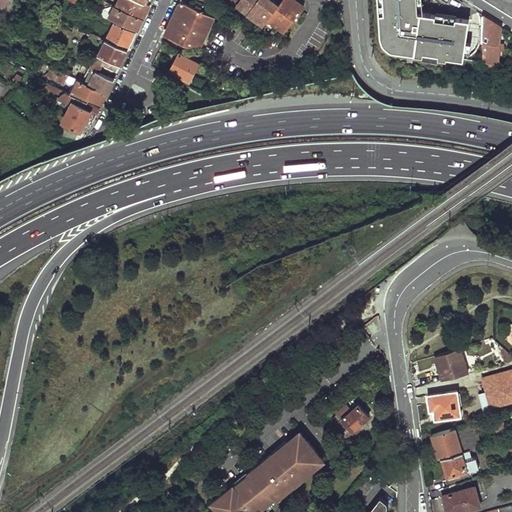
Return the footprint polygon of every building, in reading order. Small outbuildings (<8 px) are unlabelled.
[(0,0),(0,7),(3,10),(10,0),(0,0)] [(121,0),(119,7),(144,18),(150,5),(145,3),(139,0),(121,0)] [(224,0),(243,9),(265,24),(287,33),(307,6),(298,0),(283,0),(280,4),(274,0),(224,0)] [(414,0),(371,0),(372,35),(383,49),(455,58),(474,45),(475,8),(415,7),(414,0)] [(171,39),(188,5),(181,2),(164,36),(171,39)] [(111,13),(140,27),(144,18),(119,7),(115,5),(111,13)] [(196,9),(188,5),(171,39),(185,46),(205,34),(213,17),(201,11),(196,9)] [(482,61),(483,66),(495,68),(495,63),(499,64),(500,50),(503,50),(503,42),(500,42),(501,26),(482,14),(482,38),(482,50),(482,61)] [(105,39),(128,50),(137,32),(115,22),(105,39)] [(89,38),(96,41),(98,36),(92,33),(89,38)] [(102,64),(118,71),(128,50),(105,39),(99,52),(97,52),(90,67),(90,68),(99,71),(102,64)] [(172,72),(182,77),(184,73),(193,77),(200,62),(181,51),(172,72)] [(72,77),(50,66),(46,74),(64,83),(65,80),(69,82),(72,77)] [(84,82),(107,94),(114,79),(99,71),(90,68),(84,82)] [(182,77),(191,81),(193,77),(184,73),(182,77)] [(223,84),(233,89),(237,81),(224,74),(223,77),(225,79),(223,84)] [(74,87),(103,102),(107,94),(84,82),(78,79),(74,87)] [(63,120),(82,130),(91,111),(97,114),(100,108),(48,81),(46,84),(49,86),(48,88),(61,94),(72,99),(70,104),(63,120)] [(59,99),(70,104),(72,99),(61,94),(59,99)] [(506,362),(511,359),(511,353),(502,344),(498,346),(506,362)] [(444,352),(436,354),(443,379),(468,372),(460,347),(454,349),(447,351),(444,352)] [(458,389),(428,394),(435,407),(436,418),(462,414),(458,389)] [(346,406),(337,413),(342,419),(335,425),(345,436),(368,416),(358,404),(351,411),(346,406)] [(503,420),(495,423),(498,432),(506,429),(503,420)] [(475,421),(432,434),(438,444),(442,458),(470,449),(482,445),(475,421)] [(227,490),(213,503),(220,511),(264,511),(262,509),(277,497),(279,499),(298,483),(296,480),(305,473),(306,474),(320,462),(319,461),(324,457),(301,430),(275,452),(274,450),(265,458),(266,459),(258,466),(257,465),(248,472),(249,474),(236,485),(238,487),(230,494),(227,490)] [(470,449),(442,458),(447,476),(468,470),(468,471),(480,468),(477,457),(473,458),(470,449)] [(235,484),(227,490),(230,494),(238,487),(236,485),(235,484)] [(475,486),(443,495),(448,511),(452,511),(481,504),(475,486)] [(387,511),(388,501),(381,496),(368,511),(387,511)] [(511,511),(511,505),(511,503),(498,507),(500,511),(511,511)]
